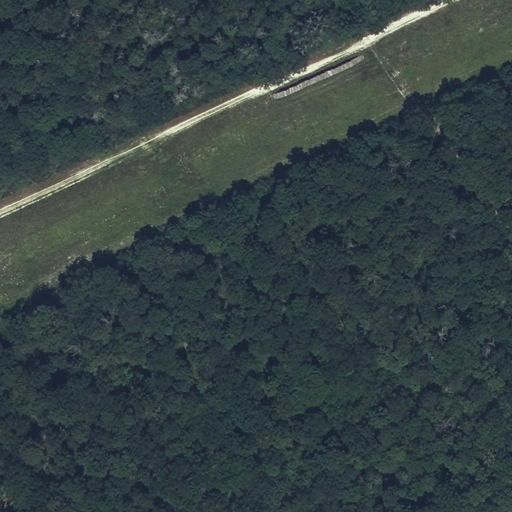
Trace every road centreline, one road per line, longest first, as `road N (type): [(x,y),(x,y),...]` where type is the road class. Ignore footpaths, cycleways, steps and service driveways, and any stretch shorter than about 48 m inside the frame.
road 1 (track): [(0,323),(511,77)]
road 2 (track): [(443,0),(0,209)]
